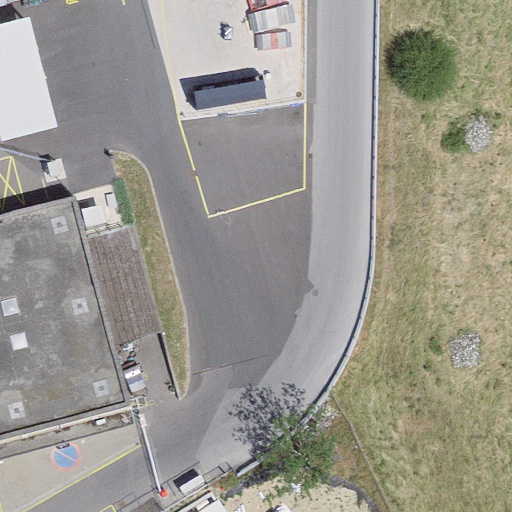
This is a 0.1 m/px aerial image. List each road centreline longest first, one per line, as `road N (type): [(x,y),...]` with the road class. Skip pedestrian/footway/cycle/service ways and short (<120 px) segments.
road 1 (unknown): [(208,409),(296,354),(313,323),(328,272),(344,0)]
road 2 (unknown): [(208,409),(183,341),(121,61)]
road 3 (unknown): [(26,511),(208,409)]
road 4 (unknown): [(0,98),(121,61)]
